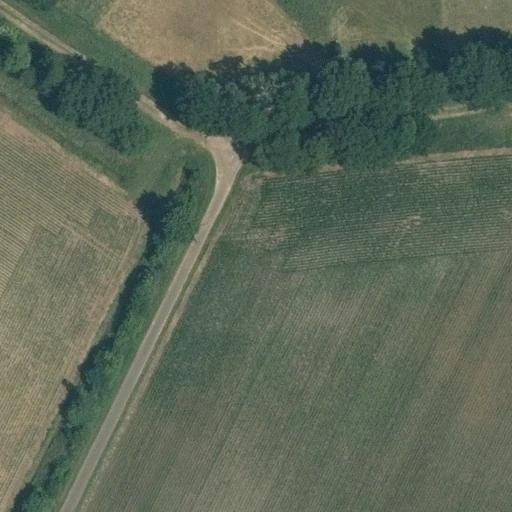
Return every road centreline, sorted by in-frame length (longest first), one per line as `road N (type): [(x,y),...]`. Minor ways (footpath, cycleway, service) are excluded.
road 1 (track): [(511,93),(271,125),(216,147),(0,3)]
road 2 (unclassified): [(45,511),(216,147)]
